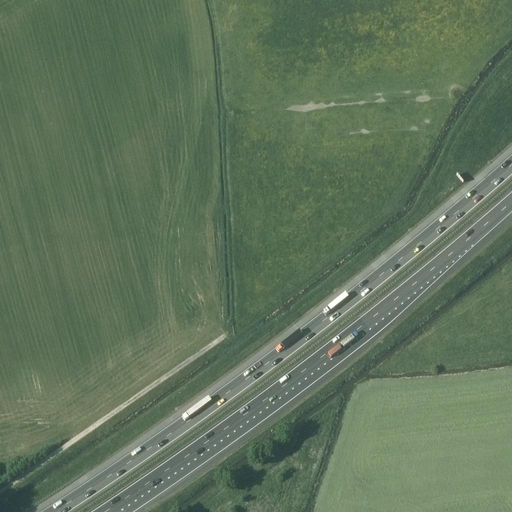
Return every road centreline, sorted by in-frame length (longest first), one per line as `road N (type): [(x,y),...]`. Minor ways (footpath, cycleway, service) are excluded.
road 1 (motorway): [(511,163),(199,416),(58,511)]
road 2 (motorway): [(100,511),(216,436),(511,200)]
road 3 (track): [(0,491),(227,333)]
